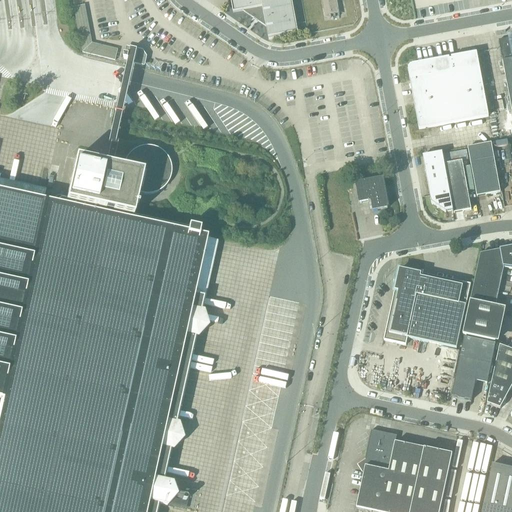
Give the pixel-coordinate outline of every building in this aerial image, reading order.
[(291,0),(230,0),(233,13),(243,11),(266,27),(268,38),(298,33),(291,0)] [(321,0),(325,16),(330,15),(331,18),(331,15),(334,14),(335,17),(335,14),(339,14),(339,17),(340,17),(339,13),(344,12),(341,0),(321,0)] [(502,61),(511,113),(511,33),(511,37),(498,40),(501,56),(502,56),(503,61),(502,61)] [(134,64),(143,66),(145,57),(141,52),(134,50),(131,50),(129,56),(124,55),(123,59),(128,60),(128,63),(134,64)] [(408,69),(409,76),(418,124),(417,124),(419,130),(488,117),(476,53),(472,54),(472,56),(451,60),(449,60),(449,58),(444,59),(439,61),(417,65),(412,65),(410,66),(408,69)] [(134,64),(128,63),(104,166),(108,166),(111,167),(134,64)] [(467,148),(477,197),(500,193),(491,144),(467,148)] [(0,511),(152,511),(153,511),(154,504),(166,507),(174,499),(175,495),(171,484),(159,481),(162,466),(157,465),(158,462),(163,463),(175,410),(170,409),(170,406),(176,407),(187,354),(182,353),(183,349),(188,351),(200,298),(195,296),(195,293),(200,294),(212,242),(212,241),(206,240),(206,238),(198,236),(199,230),(188,227),(186,233),(152,226),(103,215),(104,212),(132,218),(135,204),(137,194),(143,195),(149,195),(154,194),(159,192),(165,187),(169,181),(171,174),(170,167),(168,161),(164,155),(159,150),(157,149),(155,148),(152,148),(149,147),(145,147),(142,147),(138,148),(136,149),(134,150),(132,152),(128,155),(125,160),(123,164),(122,170),(111,167),(108,166),(104,166),(75,159),(66,200),(65,199),(65,196),(63,196),(59,195),(58,198),(57,197),(50,202),(49,203),(42,201),(44,195),(43,195),(0,185),(0,511)] [(422,156),(426,176),(445,173),(442,153),(422,156)] [(444,165),(453,214),(471,211),(462,161),(444,165)] [(426,176),(430,196),(449,192),(445,173),(426,176)] [(370,202),(372,212),(387,209),(389,207),(383,178),(355,183),(359,204),(370,202)] [(449,192),(430,196),(431,203),(446,213),(446,212),(452,211),(452,212),(452,214),(453,214),(449,192)] [(511,243),(511,244),(511,248),(480,254),(470,302),(495,307),(504,268),(511,269),(511,243)] [(384,341),(406,346),(407,339),(456,349),(470,285),(399,270),(384,341)] [(463,335),(495,342),(502,308),(495,307),(470,302),(463,335)] [(451,396),(457,398),(458,399),(464,400),(465,399),(471,401),(475,382),(487,384),(495,345),(464,338),(451,396)] [(487,404),(500,409),(511,386),(511,350),(500,346),(487,404)] [(356,509),(371,511),(439,511),(452,455),(395,443),(396,436),(371,431),(365,460),(366,461),(364,473),(362,474),(361,478),(363,479),(356,509)] [(511,511),(511,468),(492,465),(481,511),(511,511)]
